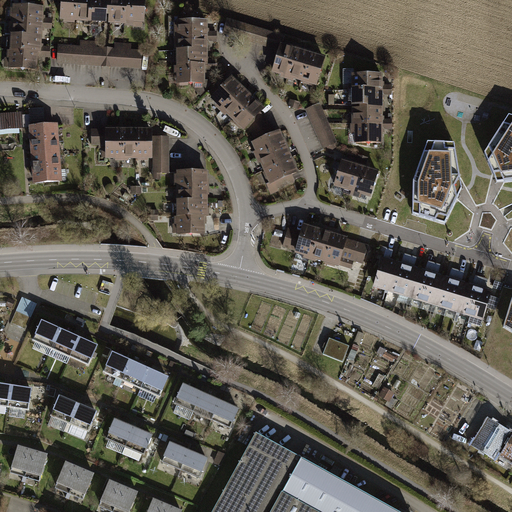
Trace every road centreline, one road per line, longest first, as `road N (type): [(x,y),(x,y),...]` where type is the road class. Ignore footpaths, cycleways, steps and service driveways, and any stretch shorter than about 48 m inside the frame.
road 1 (residential): [(0,85),(153,103),(184,116),(227,154),(250,215)]
road 2 (secondary): [(511,396),(336,305),(238,278)]
road 3 (residential): [(315,210),(299,138),(226,47)]
road 4 (residential): [(315,210),(478,255)]
road 5 (secondary): [(0,262),(155,262)]
